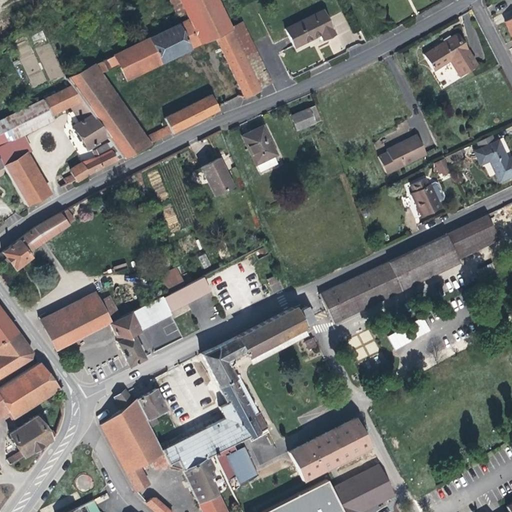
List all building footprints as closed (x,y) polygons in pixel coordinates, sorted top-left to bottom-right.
[(214,37),(243,98),(260,90),(224,16),(216,0),(179,0),(189,19),(97,64),(101,72),(118,63),(126,79),(178,55),(190,49),(183,34),(193,29),(200,44),(214,37)] [(224,16),(260,90),(273,84),(237,10),(224,16)] [(319,13),(285,29),(294,47),(317,36),(320,35),(322,39),(333,34),(322,11),(319,13)] [(190,49),(200,44),(193,29),(183,34),(190,49)] [(477,66),(457,33),(423,55),(433,71),(449,61),(459,77),(477,66)] [(48,82),(63,76),(50,42),(33,49),(29,39),(15,45),(32,88),(48,81),(48,82)] [(113,149),(120,158),(148,145),(145,140),(143,137),(94,65),(66,79),(70,86),(80,100),(90,115),(105,137),(109,142),(113,149)] [(99,141),(105,137),(90,115),(83,119),(73,103),(80,100),(70,86),(12,114),(22,133),(51,119),(50,118),(53,117),(51,114),(68,106),(78,122),(71,126),(78,137),(85,149),(99,141)] [(145,140),(148,145),(218,111),(210,95),(163,118),(167,126),(168,129),(145,140)] [(83,119),(90,115),(80,100),(73,103),(83,119)] [(314,106),(290,117),(296,131),(320,121),(314,106)] [(22,133),(12,114),(0,119),(0,162),(2,167),(27,155),(32,153),(22,133)] [(267,135),(262,125),(240,136),(259,173),(278,164),(274,156),(277,155),(267,135)] [(143,137),(145,140),(168,129),(167,126),(143,137)] [(386,174),(425,155),(416,136),(403,142),(399,144),(400,145),(386,152),(387,153),(377,157),(386,174)] [(491,136),(476,142),(479,149),(473,152),(476,158),(479,159),(481,164),(482,163),(488,161),(495,175),(498,182),(511,175),(511,157),(507,159),(504,154),(498,140),(494,142),(491,136)] [(100,143),(99,141),(85,149),(87,151),(100,143)] [(91,151),(94,158),(113,149),(109,142),(91,151)] [(80,162),(68,170),(71,176),(64,179),(66,185),(74,181),(75,182),(76,183),(89,175),(88,174),(120,158),(113,149),(94,158),(81,164),(80,162)] [(459,150),(443,157),(447,166),(463,158),(459,150)] [(27,155),(2,167),(25,206),(49,193),(27,155)] [(211,161),(199,168),(213,195),(232,186),(217,158),(211,161)] [(449,172),(442,159),(435,162),(439,169),(436,171),(438,174),(441,172),(442,175),(449,172)] [(413,192),(410,193),(421,218),(435,211),(440,208),(438,203),(442,201),(442,194),(438,187),(433,182),(426,185),(423,178),(410,185),(413,192)] [(173,207),(163,210),(169,228),(179,225),(173,207)] [(74,220),(66,209),(34,227),(1,252),(7,259),(10,263),(15,269),(21,264),(30,257),(27,253),(74,220)] [(319,293),(317,294),(331,323),(400,290),(399,289),(458,261),(457,259),(497,240),(485,214),(319,293)] [(205,253),(198,257),(204,268),(211,265),(205,253)] [(166,294),(183,285),(175,267),(157,276),(166,294)] [(161,297),(168,311),(208,291),(201,276),(183,285),(166,294),(161,297)] [(281,284),(278,279),(268,283),(271,288),(281,284)] [(39,319),(55,350),(109,323),(120,318),(109,296),(98,301),(93,291),(40,319),(39,319)] [(161,297),(129,313),(138,331),(170,315),(168,311),(161,297)] [(206,456),(212,453),(225,479),(233,475),(236,482),(255,473),(241,446),(234,450),(231,443),(247,435),(247,437),(265,428),(257,413),(253,414),(233,376),(234,376),(228,364),(229,364),(230,363),(230,362),(231,362),(231,361),(232,360),(232,359),(232,358),(231,356),(241,350),(242,352),(243,351),(245,355),(302,326),(312,321),(304,304),(294,310),(292,306),(199,353),(210,374),(225,402),(217,406),(223,417),(160,448),(167,464),(180,468),(206,456)] [(0,377),(30,359),(31,353),(0,309),(0,377)] [(129,313),(109,323),(118,340),(131,335),(138,331),(129,313)] [(395,350),(430,330),(423,317),(387,336),(395,350)] [(306,334),(302,326),(245,355),(249,363),(306,334)] [(371,331),(349,338),(356,359),(378,352),(371,331)] [(143,358),(131,335),(116,341),(128,366),(143,358)] [(38,363),(0,387),(0,400),(8,413),(11,418),(57,389),(38,363)] [(234,376),(233,376),(253,414),(257,413),(237,374),(234,376)] [(145,392),(134,398),(148,425),(156,421),(152,414),(164,407),(154,388),(145,392)] [(121,407),(131,400),(125,391),(124,390),(114,397),(121,407)] [(99,424),(124,470),(136,464),(148,458),(153,455),(159,465),(160,468),(167,464),(160,448),(148,425),(134,398),(131,400),(121,407),(99,424)] [(0,418),(8,413),(0,400),(0,418)] [(41,415),(36,417),(50,440),(54,437),(55,433),(52,430),(50,431),(41,415)] [(9,465),(50,440),(36,417),(36,416),(9,433),(13,441),(20,451),(14,454),(6,459),(9,465)] [(300,479),(310,474),(305,463),(300,466),(294,454),(356,422),(353,417),(286,451),(300,479)] [(310,474),(367,445),(356,422),(294,454),(300,466),(305,463),(310,474)] [(153,455),(148,458),(153,468),(159,465),(153,455)] [(225,511),(207,475),(212,473),(209,468),(211,465),(206,456),(180,468),(185,478),(202,511),(225,511)] [(335,474),(264,511),(367,511),(366,509),(402,494),(386,463),(342,484),(335,474)] [(145,482),(136,464),(124,470),(134,490),(144,485),(145,482)] [(68,511),(84,511),(101,504),(107,511),(112,511),(114,510),(102,496),(68,511)] [(150,498),(144,503),(147,505),(154,511),(171,511),(154,497),(150,498)]
